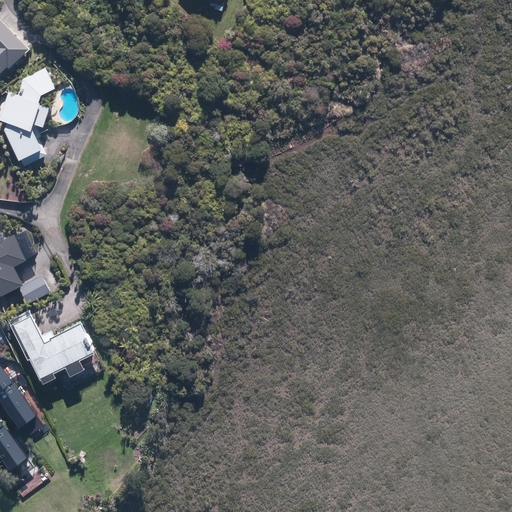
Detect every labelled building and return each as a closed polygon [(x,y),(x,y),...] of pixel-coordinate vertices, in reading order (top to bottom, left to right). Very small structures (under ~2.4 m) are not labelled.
[(0,76),(32,47),(0,13),(0,76)] [(43,101),(45,91),(59,84),(49,65),(26,76),(21,92),(10,89),(2,118),(9,120),(7,129),(26,165),(51,152),(36,124),(37,120),(48,123),(53,104),(43,101)] [(0,225),(0,295),(27,282),(18,263),(30,257),(17,231),(6,237),(0,225)] [(54,290),(45,274),(21,287),(30,303),(54,290)] [(17,321),(47,380),(60,373),(57,367),(69,361),(72,371),(77,355),(80,352),(80,345),(85,319),(47,337),(34,312),(17,321)] [(19,424),(33,395),(0,379),(0,420),(2,421),(4,417),(19,424)]
